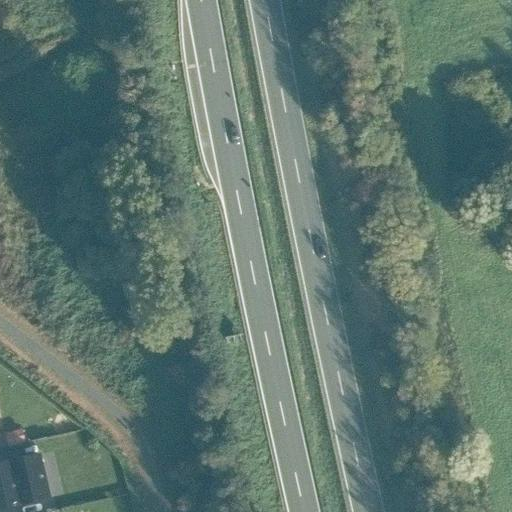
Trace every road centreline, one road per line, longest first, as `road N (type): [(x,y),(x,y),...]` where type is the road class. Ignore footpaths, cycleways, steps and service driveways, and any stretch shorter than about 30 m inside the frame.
road 1 (motorway): [(368,511),(265,0)]
road 2 (motorway): [(201,0),(304,511)]
